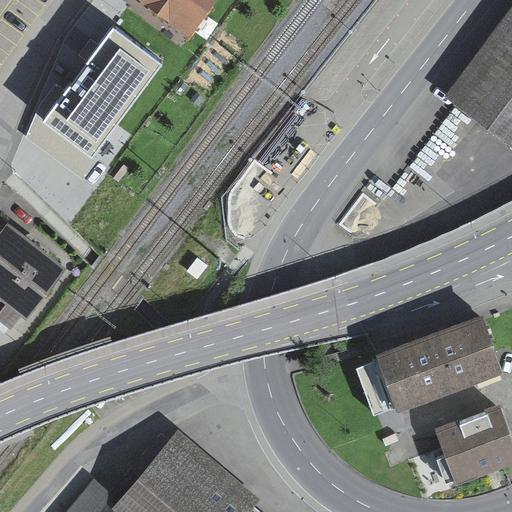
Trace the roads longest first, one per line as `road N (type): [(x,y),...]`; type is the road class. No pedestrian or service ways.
road 1 (primary): [(511,236),(381,294),(96,378),(0,417)]
road 2 (residential): [(475,0),(301,225),(263,308),(265,370)]
road 3 (residential): [(265,370),(120,423),(61,472),(29,511)]
road 4 (residential): [(265,370),(285,427),(311,465),(377,511)]
road 5 (residential): [(0,127),(33,54),(70,0)]
